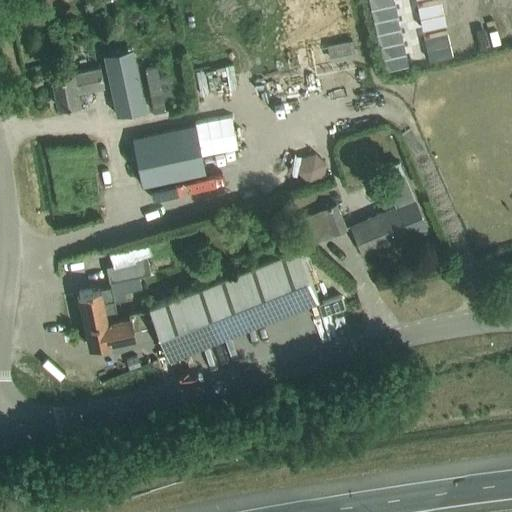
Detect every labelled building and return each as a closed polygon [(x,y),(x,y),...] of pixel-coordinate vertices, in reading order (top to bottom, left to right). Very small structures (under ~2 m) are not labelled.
[(142,106),(132,60),(103,66),(113,112),(142,106)] [(167,74),(158,76),(156,64),(144,66),(153,112),(165,110),(162,95),(171,94),(167,74)] [(91,67),(71,71),(51,75),(57,105),(79,100),(76,86),(94,83),(91,67)] [(260,92),(207,101),(209,112),(262,103),(260,92)] [(204,172),(195,124),(134,136),(143,184),(204,172)] [(300,156),(297,171),(308,181),(322,177),(326,162),(315,152),(300,156)] [(220,167),(189,176),(193,188),(223,178),(220,167)] [(346,227),(335,203),(323,208),(334,232),(346,227)] [(408,234),(402,218),(404,217),(403,214),(401,215),(397,205),(350,224),(363,253),(388,242),(387,238),(406,231),(407,234),(408,234)] [(133,259),(106,264),(109,280),(150,272),(145,253),(151,251),(147,235),(141,236),(144,251),(132,254),(133,259)] [(318,242),(165,291),(182,344),(335,295),(318,242)] [(85,323),(118,316),(111,284),(78,291),(85,323)] [(132,328),(156,323),(152,306),(129,310),(129,314),(118,316),(85,323),(89,344),(134,334),(132,328)]
